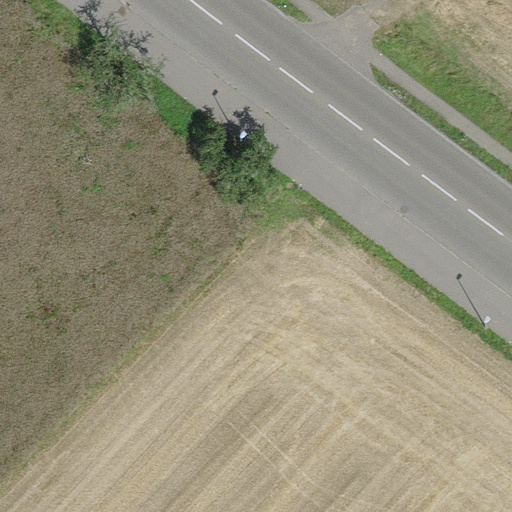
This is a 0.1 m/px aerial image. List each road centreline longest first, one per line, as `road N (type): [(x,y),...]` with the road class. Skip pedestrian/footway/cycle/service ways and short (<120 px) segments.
road 1 (primary): [(511,233),(198,0)]
road 2 (track): [(297,75),(398,0)]
